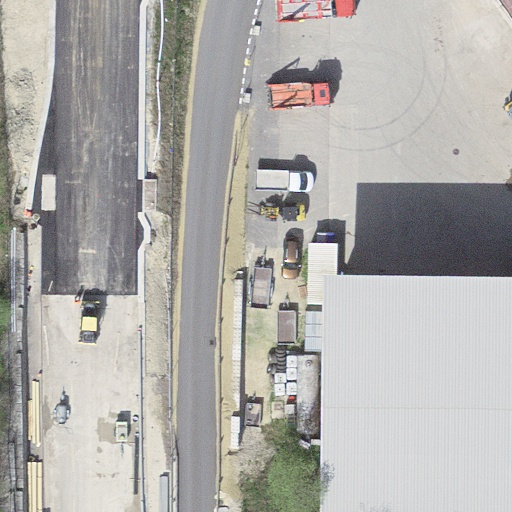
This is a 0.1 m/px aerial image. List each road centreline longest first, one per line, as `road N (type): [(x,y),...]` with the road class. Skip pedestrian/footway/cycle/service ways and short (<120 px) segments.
road 1 (unclassified): [(232,0),(212,84),(197,319),(197,511)]
road 2 (primary): [(106,0),(108,511)]
